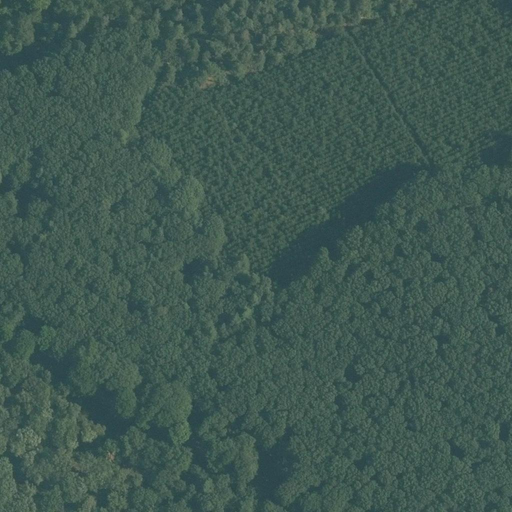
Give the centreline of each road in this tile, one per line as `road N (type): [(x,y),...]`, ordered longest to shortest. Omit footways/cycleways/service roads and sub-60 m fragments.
road 1 (track): [(0,334),(315,511)]
road 2 (track): [(8,511),(143,414)]
